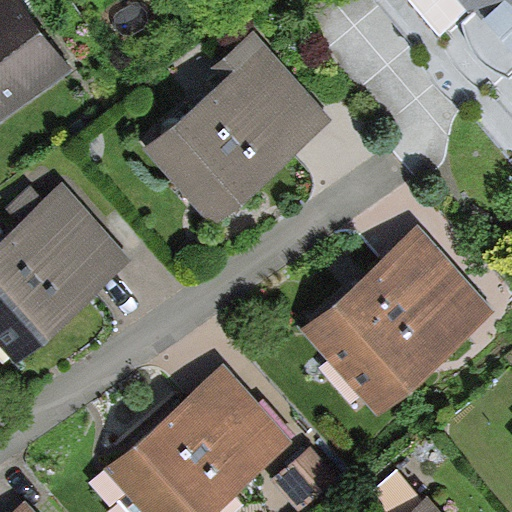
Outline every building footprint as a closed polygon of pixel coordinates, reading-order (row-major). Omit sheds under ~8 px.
[(0,104),(57,65),(11,0),(10,0),(0,7),(0,104)] [(511,0),(377,0),(508,153),(511,149),(511,0)] [(277,151),(272,146),(307,114),(241,41),(218,61),(226,70),(148,139),(179,173),(185,167),(219,204),(277,151)] [(38,211),(33,206),(0,235),(0,318),(23,344),(79,293),(70,283),(108,249),(57,194),(38,211)] [(441,314),(466,289),(418,242),(378,282),(366,269),(314,321),(343,351),(337,357),(378,398),(421,355),(428,362),(458,332),(441,314)] [(118,511),(198,511),(251,460),(196,404),(179,421),(165,408),(109,462),(138,492),(118,511)] [(298,507),(326,479),(298,452),(271,479),(298,507)] [(426,511),(419,503),(407,511),(426,511)]
